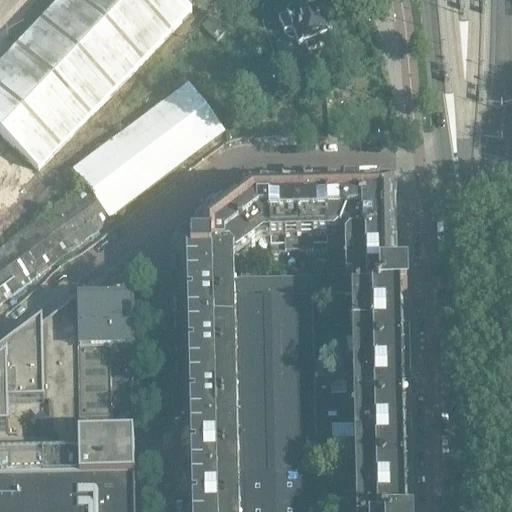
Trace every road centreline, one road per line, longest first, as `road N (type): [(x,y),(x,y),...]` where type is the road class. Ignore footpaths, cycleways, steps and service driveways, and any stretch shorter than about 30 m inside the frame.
road 1 (secondary): [(446,163),(457,511)]
road 2 (residential): [(158,211),(167,511)]
road 3 (residential): [(446,163),(250,165),(158,211)]
road 4 (secondary): [(427,0),(446,163)]
